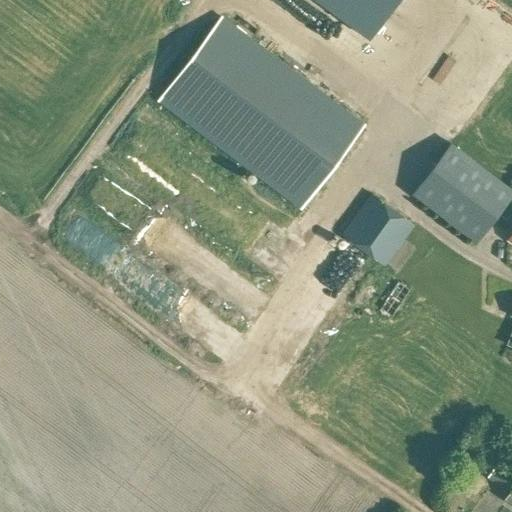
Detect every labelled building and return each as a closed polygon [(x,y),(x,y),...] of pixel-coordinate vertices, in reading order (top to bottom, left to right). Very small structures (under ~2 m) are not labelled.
[(319,0),(369,36),(395,0),(319,0)] [(301,209),(363,126),(221,19),(158,101),(301,209)] [(475,243),(511,194),(511,191),(450,145),(412,195),(475,243)] [(371,195),(341,235),(383,266),(387,261),(399,270),(416,246),(404,238),(413,226),(371,195)] [(398,283),(380,309),(390,316),(408,290),(398,283)] [(506,497),(503,501),(511,506),(511,478),(494,466),(487,478),(505,490),(502,494),(506,497)]
